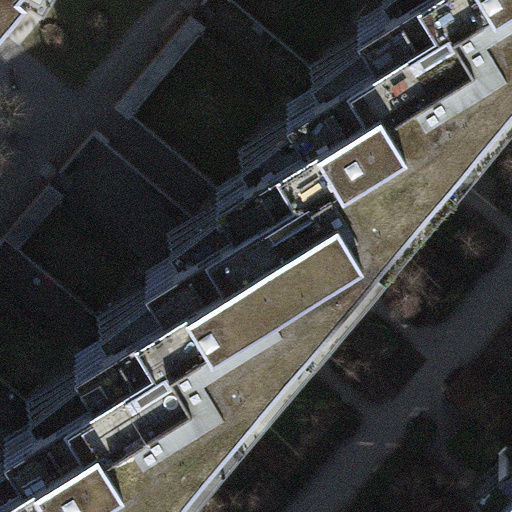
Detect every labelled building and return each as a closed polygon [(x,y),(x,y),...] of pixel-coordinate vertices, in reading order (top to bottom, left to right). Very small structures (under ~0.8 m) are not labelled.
[(440,164),(511,79),(511,73),(480,45),(475,53),(469,48),(447,60),(428,30),(418,34),(398,1),(398,0),(379,0),(355,13),(368,35),(333,81),(327,75),(288,99),(299,118),(256,166),(276,201),(285,197),(304,228),(327,214),(333,220),(341,214),(373,243),(440,164)] [(511,0),(399,0),(398,1),(418,34),(428,30),(447,60),(469,48),(475,53),(480,45),(511,73),(511,0)] [(276,201),(256,166),(253,158),(216,181),(228,204),(217,217),(205,230),(191,248),(184,242),(146,265),(157,286),(115,334),(136,369),(145,366),(163,394),(186,381),(192,387),(198,380),(232,409),(298,332),(343,279),(373,243),(341,214),(333,220),(327,214),(304,228),(285,197),(276,201)] [(145,511),(158,497),(232,409),(198,380),(192,387),(186,381),(163,394),(145,366),(136,369),(115,334),(110,327),(76,349),(88,371),(50,414),(45,408),(5,434),(14,455),(0,469),(0,511),(145,511)] [(511,511),(511,466),(491,491),(473,511),(511,511)]
